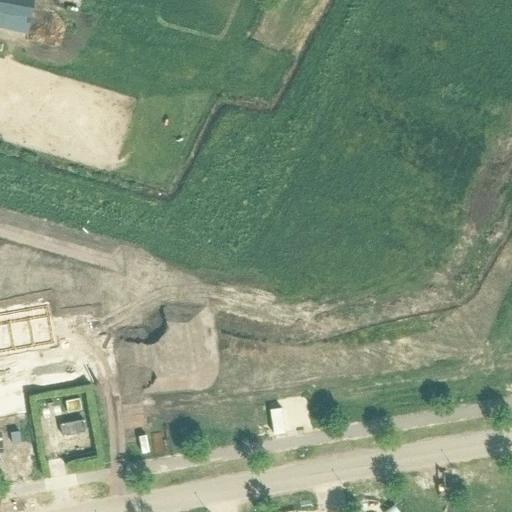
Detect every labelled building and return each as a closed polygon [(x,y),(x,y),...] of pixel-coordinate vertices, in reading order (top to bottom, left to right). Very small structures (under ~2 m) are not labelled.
[(0,0),(0,29),(26,33),(32,0),(0,0)] [(55,0),(50,10),(64,17),(71,0),(55,0)] [(0,324),(48,316),(46,306),(0,314),(0,324)] [(0,352),(53,343),(48,316),(0,324),(0,352)] [(89,401),(105,400),(104,385),(88,386),(89,401)] [(64,400),(66,412),(81,409),(79,397),(64,400)] [(59,424),(61,436),(85,431),(83,419),(59,424)] [(19,430),(10,432),(11,444),(21,443),(19,430)]
